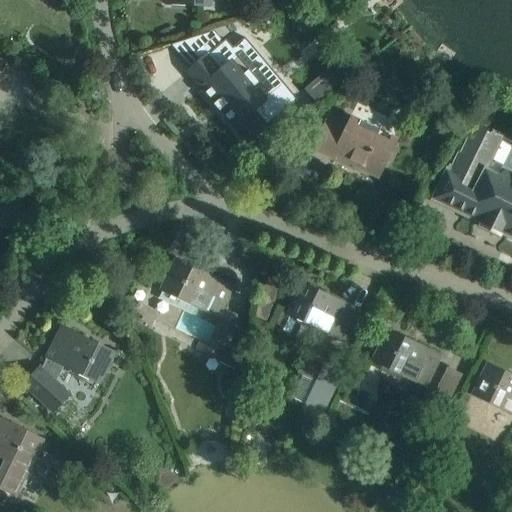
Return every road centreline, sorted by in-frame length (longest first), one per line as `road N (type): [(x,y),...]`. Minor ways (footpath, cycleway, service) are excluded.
road 1 (unclassified): [(511,301),(218,205)]
road 2 (unclassified): [(110,233),(53,268),(0,323)]
road 3 (residential): [(218,205),(123,101)]
road 4 (residential): [(123,101),(110,233)]
